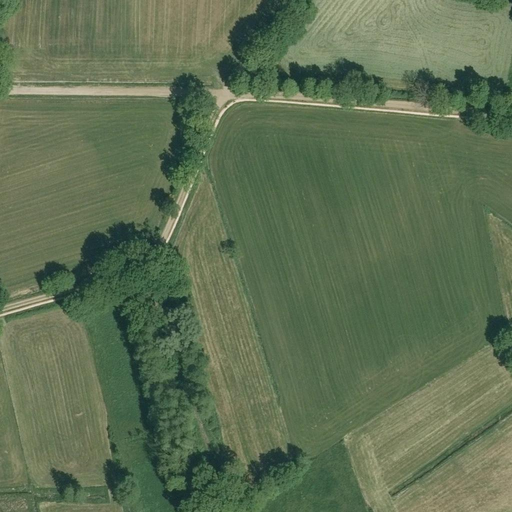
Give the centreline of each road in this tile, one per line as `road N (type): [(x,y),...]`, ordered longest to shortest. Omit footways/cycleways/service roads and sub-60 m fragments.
road 1 (track): [(0,309),(142,263),(168,227),(225,92)]
road 2 (unclassified): [(511,115),(225,92)]
road 3 (track): [(225,92),(0,91)]
